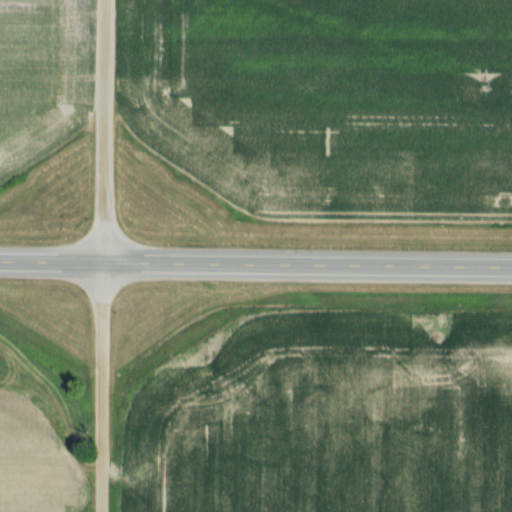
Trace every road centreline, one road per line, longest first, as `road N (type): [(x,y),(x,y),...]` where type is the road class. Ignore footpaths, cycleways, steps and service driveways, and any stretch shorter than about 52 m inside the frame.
road 1 (secondary): [(511,268),(0,261)]
road 2 (residential): [(99,511),(103,0)]
